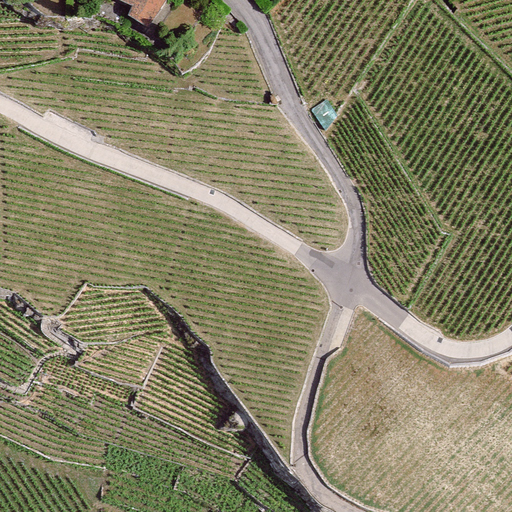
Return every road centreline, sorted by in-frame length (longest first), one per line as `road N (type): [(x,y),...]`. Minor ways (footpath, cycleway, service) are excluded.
road 1 (track): [(0,112),(222,210),(349,296)]
road 2 (track): [(227,0),(248,20),(286,100),(350,199),(361,233),(349,296)]
road 3 (track): [(349,296),(309,417),(304,468),(334,511)]
road 4 (track): [(511,352),(459,364),(349,296)]
